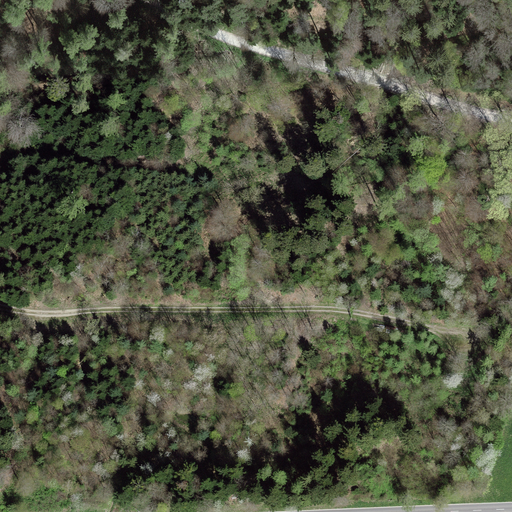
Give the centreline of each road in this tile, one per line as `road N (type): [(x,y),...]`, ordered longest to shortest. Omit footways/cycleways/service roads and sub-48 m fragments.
road 1 (track): [(0,306),(39,313),(338,309),(459,335)]
road 2 (track): [(156,0),(225,37),(511,120)]
